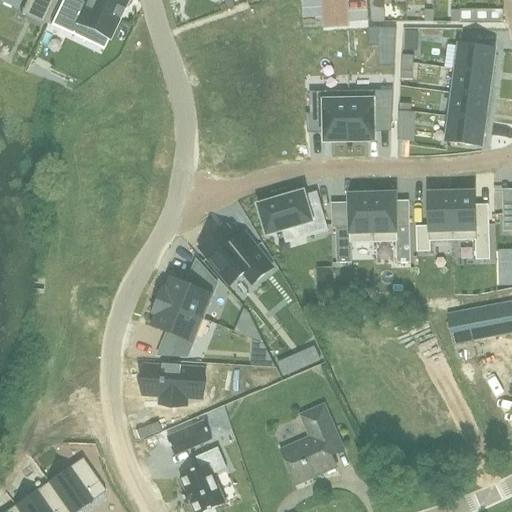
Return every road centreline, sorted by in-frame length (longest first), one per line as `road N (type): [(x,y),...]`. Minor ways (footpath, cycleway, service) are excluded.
road 1 (residential): [(188,184),(133,280),(114,343),(118,429),(152,511)]
road 2 (residential): [(511,155),(303,170),(232,189),(188,184)]
road 3 (residential): [(151,0),(188,113),(188,184)]
